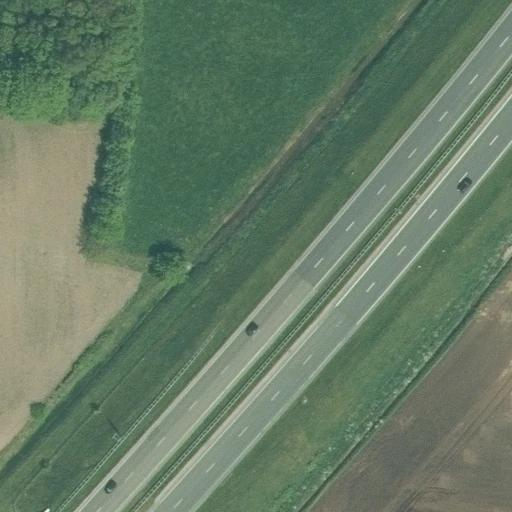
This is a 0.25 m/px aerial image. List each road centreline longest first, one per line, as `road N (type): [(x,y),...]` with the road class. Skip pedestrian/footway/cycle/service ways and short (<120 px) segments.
road 1 (trunk): [(511,30),(303,285),(98,511)]
road 2 (trunk): [(170,511),(511,117)]
